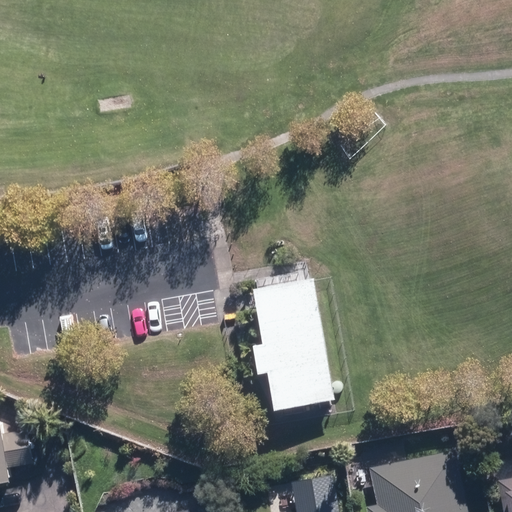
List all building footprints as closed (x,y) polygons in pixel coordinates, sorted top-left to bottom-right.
[(342,399),(318,279),(263,290),(287,410),(342,399)] [(42,464),(38,425),(18,427),(16,413),(3,414),(2,399),(0,399),(0,482),(20,480),(21,467),(42,464)] [(475,511),(461,444),(374,462),(381,500),(374,501),(374,511),(475,511)] [(511,511),(511,456),(503,458),(509,511),(511,511)] [(300,511),(336,511),(332,472),(297,476),(300,511)]
